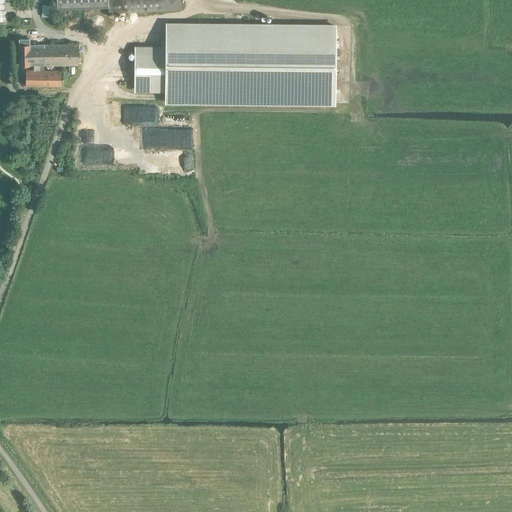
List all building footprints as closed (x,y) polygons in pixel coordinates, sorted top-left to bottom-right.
[(109,12),(165,10),(181,9),(180,0),(56,0),(57,9),(108,6),(109,12)] [(42,5),(42,17),(55,17),(56,5),(42,5)] [(334,24),(166,24),(166,45),(136,45),(135,64),(133,68),(131,72),(132,77),(132,81),(135,85),(138,88),(142,90),(142,91),(165,92),(166,102),(334,102),(334,24)] [(78,65),(78,44),(40,45),(29,45),(29,39),(19,39),(19,45),(19,65),(29,65),(30,65),(39,65),(39,70),(26,70),(26,86),(63,86),(63,70),(43,70),(43,65),(78,65)] [(105,161),(104,149),(82,150),(83,162),(105,161)] [(143,173),(196,173),(196,152),(143,152),(143,173)]
